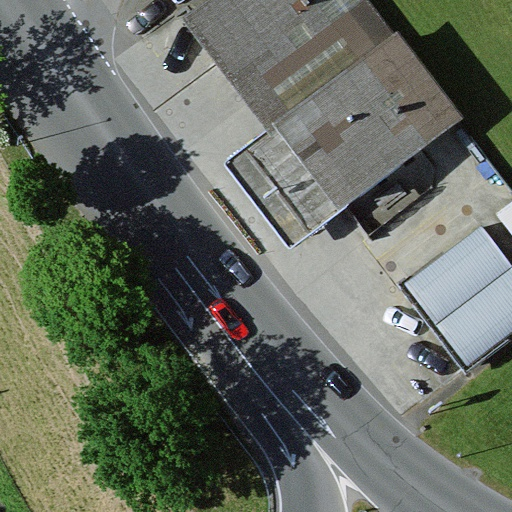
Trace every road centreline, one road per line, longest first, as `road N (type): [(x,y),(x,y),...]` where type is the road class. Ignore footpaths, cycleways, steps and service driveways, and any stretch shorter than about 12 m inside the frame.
road 1 (secondary): [(238,329),(4,0)]
road 2 (secondary): [(455,511),(401,475),(238,329)]
road 3 (secondary): [(238,329),(303,461),(314,511)]
